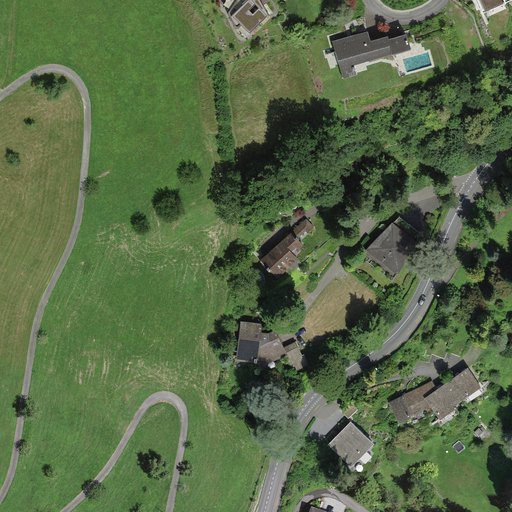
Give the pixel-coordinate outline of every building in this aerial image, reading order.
[(248,35),(266,16),(257,0),(246,0),(245,2),(242,0),(227,0),(222,8),(232,16),(231,17),(248,35)] [(511,0),(476,0),(483,14),(511,0)] [(367,33),(332,42),(341,80),(355,76),(352,67),(409,53),(405,36),(387,40),(386,37),(369,41),(367,33)] [(299,240),(315,229),(308,219),(292,231),(299,240)] [(391,224),(366,250),(392,275),(417,248),(391,224)] [(290,234),(259,260),(275,278),(297,259),(292,254),(301,246),(290,234)] [(239,359),(257,361),(260,334),(261,326),(243,324),(239,359)] [(269,335),(260,334),(257,361),(260,366),(286,354),(275,333),(269,335)] [(467,368),(436,387),(433,380),(386,402),(395,422),(430,405),(437,418),(451,409),(449,406),(479,388),(467,368)] [(351,424),(331,445),(351,464),(372,443),(351,424)]
